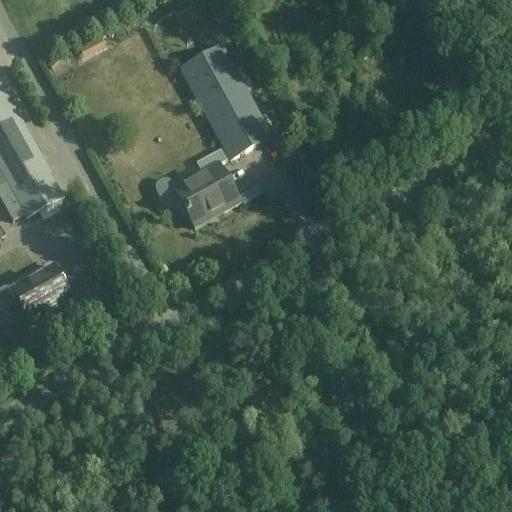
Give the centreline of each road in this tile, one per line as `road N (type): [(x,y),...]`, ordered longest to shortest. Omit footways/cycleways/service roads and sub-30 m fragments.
road 1 (tertiary): [(162,342),(511,143)]
road 2 (unclassified): [(162,342),(0,39)]
road 3 (tertiary): [(0,432),(162,342)]
